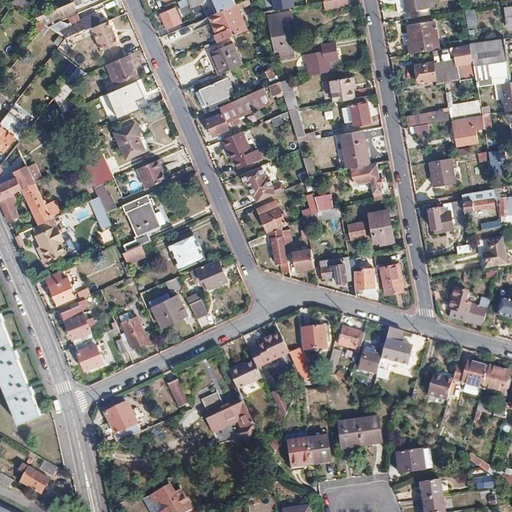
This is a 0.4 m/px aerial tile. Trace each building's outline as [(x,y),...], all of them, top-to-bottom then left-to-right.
[(19,0),(16,5),(23,10),(28,4),(22,0),(19,0)] [(192,12),(186,0),(181,0),(178,2),(184,16),(192,12)] [(213,0),(218,12),(235,5),(232,0),(213,0)] [(296,0),(273,0),(275,11),(298,6),(296,0)] [(331,0),(323,2),(325,11),(350,6),(349,0),(331,0)] [(428,8),(426,0),(404,0),(406,12),(428,8)] [(45,25),(47,26),(50,25),(48,22),(75,11),(73,5),(72,3),(35,18),(40,22),(45,25)] [(246,30),(235,5),(218,12),(211,15),(218,34),(216,35),(219,42),(246,30)] [(160,14),(167,29),(181,22),(175,8),(160,14)] [(475,9),(465,11),(468,29),(478,27),(475,9)] [(49,27),(67,39),(102,24),(96,12),(81,20),(81,21),(71,26),(69,24),(63,26),(58,21),(50,25),(47,26),(49,27)] [(270,25),(294,21),(292,12),(269,16),(270,25)] [(120,46),(109,21),(102,24),(67,39),(75,44),(78,46),(81,41),(80,40),(95,34),(100,48),(102,47),(104,53),(120,46)] [(294,21),(270,25),(275,52),(279,52),(294,49),(290,24),(294,24),(294,21)] [(434,21),(409,25),(412,43),(409,43),(411,54),(439,49),(434,21)] [(35,29),(39,32),(40,31),(45,25),(40,22),(35,29)] [(45,25),(40,31),(44,34),(49,27),(47,26),(45,25)] [(52,39),(60,46),(65,40),(57,34),(52,39)] [(477,80),(510,75),(504,39),(471,44),(474,63),(475,73),(476,77),(477,80)] [(78,46),(89,53),(92,48),(81,41),(78,46)] [(219,74),(221,73),(243,64),(233,42),(210,53),(219,74)] [(322,51),(337,48),(336,42),(321,44),(322,51)] [(454,47),(454,48),(457,66),(474,63),(471,44),(454,47)] [(337,48),(322,51),(322,52),(306,55),(310,76),(322,73),(332,72),(330,62),(339,60),(337,48)] [(438,83),(476,77),(475,73),(474,63),(457,66),(454,48),(433,51),(438,83)] [(294,49),(279,52),(281,60),(295,57),(294,49)] [(113,63),(121,81),(128,78),(128,79),(137,75),(129,56),(113,63)] [(116,83),(121,81),(113,63),(108,65),(116,83)] [(434,63),(416,66),(419,82),(436,80),(434,63)] [(269,79),(276,76),(272,68),(265,72),(269,79)] [(332,72),(322,73),(326,94),(339,92),(335,71),(332,72)] [(224,79),(221,73),(219,74),(199,83),(201,89),(209,106),(211,111),(220,107),(231,103),(228,97),(230,96),(227,88),(232,86),(228,77),(224,79)] [(477,80),(478,87),(502,84),(511,82),(510,75),(477,80)] [(269,79),(272,84),(279,82),(276,76),(269,79)] [(297,109),(300,109),(290,79),(280,81),(283,93),(289,111),(297,109)] [(231,103),(220,107),(222,113),(206,120),(213,137),(229,130),(229,129),(234,127),(240,121),(238,118),(271,104),(266,91),(272,89),(274,96),(283,93),(280,81),(279,82),(272,84),(231,103)] [(511,81),(511,82),(502,84),(505,108),(511,106),(511,81)] [(59,91),(67,97),(73,89),(65,83),(59,91)] [(204,109),(209,106),(201,89),(196,91),(204,109)] [(61,113),(68,110),(64,100),(67,97),(59,91),(54,98),(58,106),(61,113)] [(349,100),(361,98),(359,91),(348,93),(349,100)] [(350,105),(350,106),(353,121),(354,126),(373,123),(368,101),(350,105)] [(15,104),(10,110),(18,116),(22,110),(15,104)] [(407,116),(409,127),(457,119),(482,115),(480,104),(407,116)] [(345,123),(353,121),(350,106),(342,108),(345,123)] [(489,106),(483,107),(484,115),(486,124),(492,123),(489,106)] [(305,135),(297,109),(289,111),(293,125),(298,142),(310,140),(308,134),(305,135)] [(64,120),(68,128),(75,125),(68,110),(61,113),(64,120)] [(482,115),(457,119),(458,130),(455,130),(457,146),(478,143),(476,131),(485,129),(484,126),(482,115)] [(62,136),(70,133),(68,128),(64,120),(57,124),(62,136)] [(126,160),(146,152),(139,137),(141,136),(135,122),(113,132),(126,160)] [(0,147),(5,152),(17,138),(0,125),(0,147)] [(429,125),(414,127),(415,137),(430,134),(429,125)] [(491,125),(484,126),(485,129),(486,134),(493,133),(491,125)] [(347,169),(351,168),(370,164),(364,130),(341,135),(347,169)] [(252,152),(243,131),(223,140),(232,161),(235,160),(239,168),(262,158),(259,150),(252,152)] [(466,156),(473,154),(471,147),(458,149),(459,157),(466,156)] [(490,160),(488,152),(478,154),(479,162),(490,160)] [(102,184),(115,179),(103,154),(83,162),(84,163),(87,171),(95,187),(102,184)] [(303,158),(305,164),(308,175),(316,172),(312,156),(303,158)] [(263,159),(262,158),(239,168),(240,169),(263,159)] [(457,183),(453,158),(430,162),(434,187),(457,183)] [(80,175),(87,171),(84,163),(83,162),(82,159),(74,163),(80,175)] [(167,180),(159,160),(138,169),(147,189),(167,180)] [(490,160),(492,171),(499,169),(498,161),(491,162),(491,160),(490,160)] [(370,164),(351,168),(355,184),(372,181),(375,192),(383,191),(382,184),(384,184),(383,177),(380,177),(377,163),(370,164)] [(0,201),(13,195),(22,189),(35,183),(32,175),(27,165),(14,173),(16,177),(0,185),(0,201)] [(247,183),(250,189),(270,180),(269,177),(267,178),(261,166),(241,175),(245,184),(247,183)] [(39,171),(32,175),(35,183),(43,179),(39,171)] [(301,182),(309,179),(306,171),(299,174),(301,182)] [(254,196),(257,202),(275,194),(272,188),(273,187),(270,180),(250,189),(253,196),(254,196)] [(54,218),(63,214),(56,200),(46,205),(35,183),(22,189),(38,225),(39,226),(54,218)] [(102,184),(95,187),(98,196),(102,204),(106,213),(115,209),(110,195),(107,196),(102,184)] [(499,202),(500,221),(501,226),(501,227),(511,225),(511,197),(500,198),(500,188),(495,189),(495,193),(496,195),(497,202),(499,202)] [(482,198),(496,195),(495,193),(495,189),(481,191),(482,198)] [(307,195),(312,214),(319,211),(315,199),(313,193),(307,195)] [(0,201),(0,204),(8,222),(20,217),(14,204),(17,203),(13,195),(0,201)] [(123,245),(126,252),(151,241),(147,232),(160,226),(154,213),(149,203),(150,202),(147,195),(122,206),(125,213),(127,213),(139,239),(123,245)] [(464,201),(465,211),(494,209),(494,199),(464,201)] [(258,209),(258,211),(276,203),(275,201),(258,209)] [(457,228),(467,226),(465,211),(463,201),(452,203),(457,228)] [(282,228),(286,226),(276,203),(258,211),(268,232),(277,227),(278,229),(282,228)] [(93,207),(96,213),(104,209),(102,204),(93,207)] [(432,229),(433,229),(454,226),(451,211),(445,212),(444,207),(440,208),(440,207),(429,209),(432,229)] [(103,228),(111,225),(108,219),(106,213),(104,209),(96,213),(103,228)] [(374,244),(380,243),(394,240),(388,209),(368,213),(374,244)] [(329,219),(327,210),(319,211),(312,214),(305,217),(307,225),(329,219)] [(154,213),(160,226),(166,223),(161,211),(154,213)] [(35,235),(41,247),(43,250),(39,252),(45,264),(67,254),(61,242),(64,240),(54,218),(39,226),(38,225),(33,227),(36,235),(35,235)] [(482,224),(483,230),(497,228),(501,227),(501,226),(500,221),(496,222),(482,224)] [(345,234),(346,241),(366,237),(363,222),(348,225),(350,233),(345,234)] [(276,265),(288,262),(285,245),(283,231),(282,228),(278,229),(268,234),(268,238),(271,238),(272,243),(276,265)] [(498,235),(497,228),(483,230),(484,237),(498,235)] [(291,229),(283,231),(285,245),(293,244),(291,229)] [(468,232),(470,240),(478,239),(476,231),(468,232)] [(205,259),(193,232),(168,244),(180,271),(205,259)] [(67,254),(75,250),(70,238),(64,240),(61,242),(67,254)] [(457,246),(458,254),(472,252),(470,244),(457,246)] [(315,268),(311,248),(293,251),(296,271),(315,268)] [(351,266),(375,261),(374,255),(350,260),(351,266)] [(453,268),(451,255),(438,258),(440,270),(453,268)] [(337,284),(353,281),(351,266),(350,260),(349,256),(320,262),(323,279),(336,276),(337,284)] [(197,270),(202,283),(205,281),(209,290),(228,281),(219,260),(197,270)] [(386,295),(404,292),(398,264),(380,268),(386,295)] [(77,296),(65,268),(46,277),(58,305),(77,296)] [(356,289),(375,288),(374,268),(362,268),(362,271),(355,272),(356,289)] [(171,292),(181,287),(176,278),(167,283),(171,292)] [(77,292),(81,300),(91,295),(88,288),(77,292)] [(482,327),(487,308),(466,302),(469,292),(455,288),(449,309),(452,310),(450,317),(482,327)] [(141,294),(144,302),(151,300),(147,291),(141,294)] [(190,304),(202,299),(199,292),(186,298),(190,304)] [(168,294),(149,303),(162,329),(188,315),(178,296),(171,299),(168,294)] [(496,314),(505,317),(509,300),(501,297),(496,314)] [(76,346),(94,338),(90,326),(96,324),(93,318),(88,320),(83,309),(89,306),(86,300),(79,303),(79,301),(60,309),(65,322),(76,346)] [(0,314),(0,379),(18,424),(41,415),(0,314)] [(349,316),(343,314),(340,325),(347,325),(349,316)] [(127,335),(122,337),(122,339),(128,352),(152,341),(150,335),(146,336),(138,317),(122,324),(127,335)] [(325,326),(303,329),(305,350),(328,348),(325,326)] [(362,342),(365,333),(344,327),(339,344),(356,348),(358,341),(362,342)] [(114,330),(100,336),(102,340),(120,333),(118,328),(114,330)] [(391,328),(383,356),(382,358),(407,365),(413,347),(400,343),(403,331),(391,328)] [(254,361),(258,368),(290,353),(281,333),(266,340),(267,341),(258,345),(258,348),(250,352),(254,361)] [(94,338),(76,346),(86,371),(105,363),(94,338)] [(121,355),(128,352),(122,339),(115,342),(121,355)] [(117,362),(113,347),(104,350),(102,343),(100,343),(107,365),(117,362)] [(299,349),(290,353),(298,371),(307,366),(299,349)] [(342,352),(333,349),(329,364),(337,369),(342,352)] [(382,358),(383,356),(366,351),(360,369),(378,374),(379,369),(382,358)] [(229,370),(238,390),(262,378),(258,368),(254,361),(246,365),(240,367),(239,365),(229,370)] [(469,362),(468,367),(463,383),(483,389),(489,367),(469,362)] [(468,367),(458,365),(454,380),(463,383),(468,367)] [(307,366),(298,371),(303,382),(313,377),(307,366)] [(510,372),(490,366),(489,367),(483,389),(506,395),(511,380),(508,379),(510,372)] [(387,371),(379,369),(378,374),(373,392),(379,394),(384,379),(385,379),(387,371)] [(448,401),(454,380),(435,374),(428,395),(448,401)] [(190,403),(179,380),(169,384),(180,408),(190,403)] [(272,393),(281,415),(292,411),(282,388),(272,393)] [(253,422),(243,399),(224,408),(218,394),(202,400),(209,414),(206,416),(213,431),(240,419),(244,427),(253,422)] [(120,441),(142,432),(127,402),(106,413),(120,441)] [(493,408),(479,404),(477,410),(491,414),(493,408)] [(504,418),(506,412),(496,410),(494,415),(504,418)] [(379,417),(359,420),(363,445),(371,444),(370,442),(382,440),(379,417)] [(363,445),(359,420),(339,423),(342,446),(355,444),(355,447),(363,445)] [(253,422),(244,427),(240,434),(251,440),(257,430),(253,422)] [(328,436),(309,438),(313,464),(321,463),(320,461),(332,459),(328,436)] [(304,463),(304,465),(313,464),(309,438),(288,442),(291,465),(304,463)] [(398,453),(399,461),(401,461),(403,473),(426,470),(423,450),(398,453)] [(488,471),(492,466),(473,453),(469,459),(488,471)] [(53,476),(57,468),(39,457),(35,463),(42,467),(41,469),(53,476)] [(23,464),(19,470),(26,474),(21,481),(42,494),(50,480),(23,464)] [(0,472),(0,482),(11,489),(15,482),(0,472)] [(502,482),(511,489),(511,487),(511,475),(504,473),(502,482)] [(491,476),(476,477),(477,489),(492,488),(491,476)] [(424,499),(443,496),(441,480),(422,483),(424,499)] [(176,493),(171,485),(151,496),(156,504),(161,501),(166,510),(161,511),(188,511),(193,510),(182,489),(176,493)] [(424,499),(426,511),(445,511),(443,496),(424,499)]
